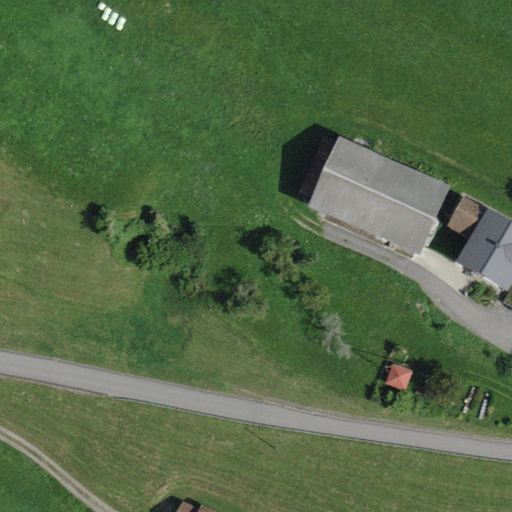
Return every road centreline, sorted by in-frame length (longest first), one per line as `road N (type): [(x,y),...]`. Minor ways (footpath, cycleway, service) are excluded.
road 1 (unclassified): [(511,445),(260,407),(114,353),(0,347)]
road 2 (track): [(349,243),(511,335)]
road 3 (track): [(113,511),(0,435)]
